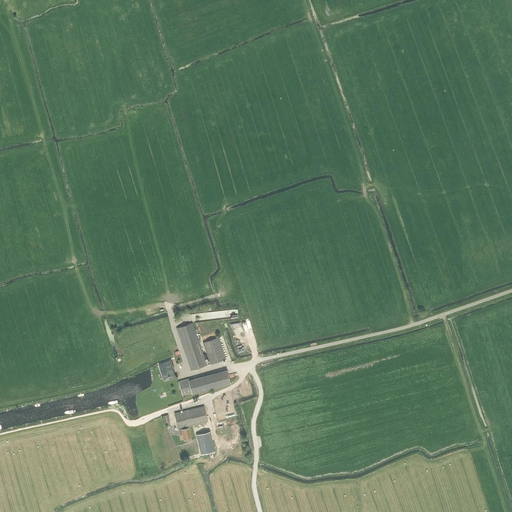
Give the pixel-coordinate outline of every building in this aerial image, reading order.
[(191,371),(207,366),(192,323),(177,328),(191,371)] [(226,359),(218,337),(203,343),(211,364),(226,359)] [(171,361),(159,365),(161,371),(163,370),(164,375),(163,375),(164,377),(167,375),(168,376),(169,379),(175,377),(172,367),(173,366),(171,361)] [(213,388),(209,375),(190,381),(189,379),(179,382),(182,395),(193,392),(193,394),(213,388)] [(174,413),(179,430),(180,434),(181,434),(182,434),(184,440),(191,438),(189,427),(186,428),(185,427),(208,422),(204,406),(174,413)] [(221,432),(221,434),(220,435),(220,437),(221,438),(221,439),(222,440),(223,441),(225,442),(226,443),(228,443),(230,443),(231,442),(233,440),(235,439),(235,437),(235,435),(235,433),(234,432),(233,431),(232,430),(230,429),(228,429),(226,429),(225,429),(223,430),(222,431),(221,432)] [(200,433),(196,434),(201,454),(215,450),(214,447),(210,431),(200,433)]
